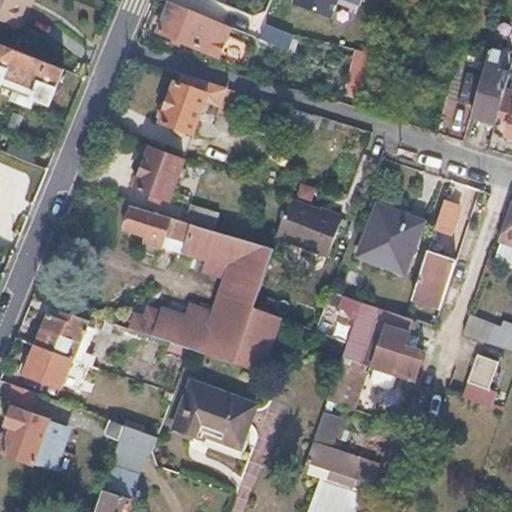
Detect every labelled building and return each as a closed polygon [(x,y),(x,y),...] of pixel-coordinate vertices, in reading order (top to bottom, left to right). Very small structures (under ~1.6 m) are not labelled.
[(25,5),(27,0),(32,0),(34,1),(34,0),(0,0),(0,18),(17,25),(25,5)] [(294,0),(293,3),(334,18),(339,0),(346,0),(360,5),(362,0),(294,0)] [(231,27),(171,3),(160,32),(218,57),(231,27)] [(65,69),(0,44),(0,85),(2,87),(5,79),(36,91),(32,99),(50,106),(65,69)] [(342,102),(357,107),(371,52),(355,48),(342,102)] [(472,117),(496,123),(498,116),(506,90),(510,75),(500,72),(505,54),(492,50),(472,117)] [(228,89),(182,76),(178,87),(175,86),(168,106),(162,107),(159,115),(163,121),(161,125),(193,137),(206,105),(221,109),(228,89)] [(511,136),(511,91),(506,90),(498,116),(511,119),(511,124),(509,136),(511,136)] [(443,122),(461,128),(467,110),(449,103),(443,122)] [(136,191),(169,203),(183,164),(151,152),(142,174),(136,175),(133,183),(137,189),(136,191)] [(291,198),(276,237),(327,256),(342,217),(291,198)] [(445,201),(435,229),(451,234),(460,206),(445,201)] [(186,224),(214,232),(218,216),(190,208),(186,224)] [(511,209),(502,241),(511,244),(511,209)] [(184,252),(206,258),(214,232),(186,224),(170,219),(169,221),(131,210),(125,230),(148,236),(146,243),(161,247),(166,233),(188,240),(184,252)] [(357,258),(404,275),(423,222),(406,216),(404,221),(375,211),(357,258)] [(275,250),(214,232),(206,258),(229,265),(210,323),(163,307),(161,312),(152,337),(263,374),(282,319),(255,311),(275,250)] [(412,297),(441,308),(457,262),(428,253),(412,297)] [(364,372),(366,366),(376,338),(383,340),(387,327),(413,336),(417,324),(331,292),(316,330),(316,332),(347,342),(336,377),(349,381),(352,374),(365,379),(367,373),(364,372)] [(130,330),(152,337),(161,312),(149,309),(146,318),(138,315),(133,318),(130,330)] [(49,316),(36,347),(72,360),(85,328),(87,323),(62,313),(58,320),(49,316)] [(493,346),(500,328),(471,318),(465,336),(493,346)] [(511,353),(511,325),(502,322),(500,328),(493,346),(511,353)] [(376,338),(366,366),(375,369),(397,376),(415,382),(425,354),(423,353),(408,348),(413,336),(387,327),(383,340),(376,338)] [(85,328),(72,360),(92,366),(95,357),(84,353),(93,331),(85,328)] [(413,336),(408,348),(423,353),(427,341),(413,336)] [(60,390),(72,360),(36,347),(24,375),(60,390)] [(499,382),(511,386),(511,383),(511,365),(506,363),(499,382)] [(397,376),(375,369),(371,381),(374,385),(389,391),(393,388),(397,376)] [(350,382),(342,405),(355,409),(365,379),(352,374),(349,381),(350,382)] [(342,405),(350,382),(349,381),(336,377),(328,400),(342,405)] [(256,404),(193,380),(173,430),(194,438),(196,431),(240,448),(256,404)] [(469,383),(463,401),(488,409),(494,392),(469,383)] [(37,395),(13,387),(8,401),(33,410),(37,395)] [(2,454),(36,466),(50,424),(12,409),(6,426),(11,428),(8,438),(2,436),(0,441),(0,448),(3,449),(2,454)] [(336,437),(342,439),(345,431),(348,421),(324,412),(307,463),(372,485),(379,465),(332,450),(336,437)] [(105,433),(119,438),(124,426),(110,420),(105,433)] [(50,424),(36,466),(47,470),(61,428),(50,424)] [(414,448),(428,453),(436,428),(422,424),(414,448)] [(157,437),(124,426),(119,438),(94,511),(124,511),(145,449),(152,451),(157,437)] [(345,431),(342,439),(348,441),(351,433),(345,431)]
